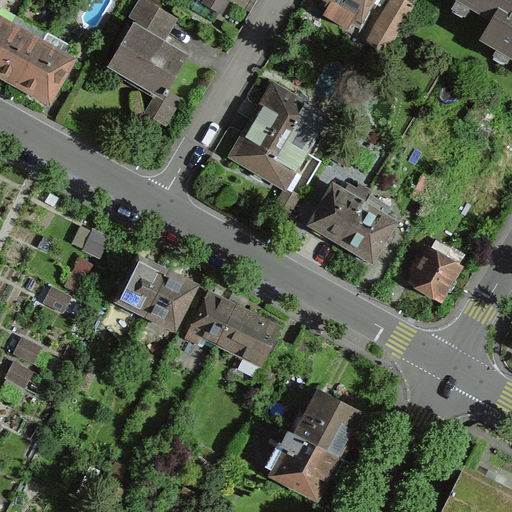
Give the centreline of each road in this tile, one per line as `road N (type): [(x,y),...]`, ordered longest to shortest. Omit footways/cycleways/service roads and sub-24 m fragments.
road 1 (tertiary): [(154,194),(452,363)]
road 2 (residential): [(154,194),(271,0)]
road 3 (tertiary): [(0,113),(154,194)]
road 4 (tertiary): [(452,363),(375,511)]
road 5 (tertiary): [(511,259),(452,363)]
